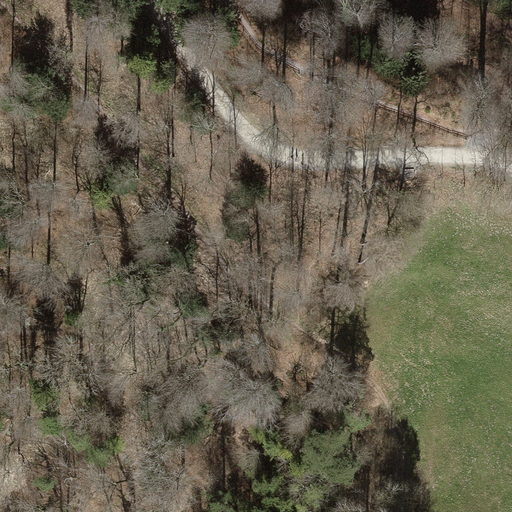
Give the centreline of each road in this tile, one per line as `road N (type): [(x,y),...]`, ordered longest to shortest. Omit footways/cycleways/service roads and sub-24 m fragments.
road 1 (track): [(493,156),(284,153),(255,140),(145,0)]
road 2 (track): [(493,156),(502,87),(408,0)]
road 3 (motorway): [(120,511),(0,487)]
